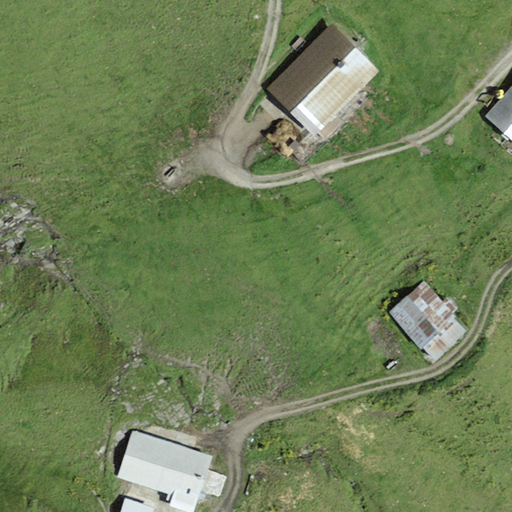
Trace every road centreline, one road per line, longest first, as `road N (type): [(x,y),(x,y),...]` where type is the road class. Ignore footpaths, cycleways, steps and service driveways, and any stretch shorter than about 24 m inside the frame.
road 1 (unclassified): [(275,0),(264,56),(227,145),(229,165),(248,179),(302,173),(428,133),(511,57)]
road 2 (track): [(225,511),(242,475),(237,437),(262,415),(434,371),(461,356),(511,267)]
